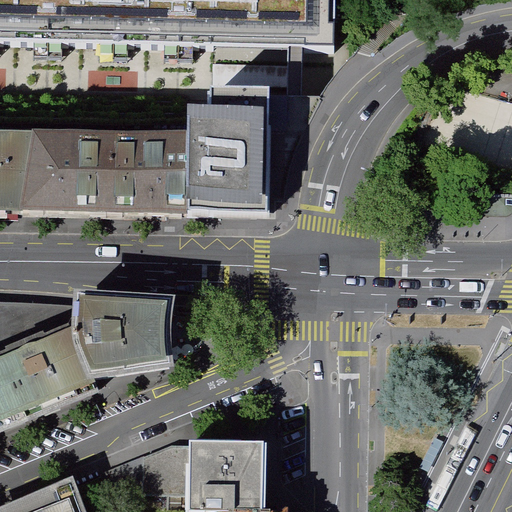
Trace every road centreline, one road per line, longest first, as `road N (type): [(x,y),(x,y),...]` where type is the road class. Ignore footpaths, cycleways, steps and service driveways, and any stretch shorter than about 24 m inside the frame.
road 1 (residential): [(335,273),(274,361),(0,484)]
road 2 (tertiary): [(335,273),(336,191),(367,117),(438,51),(511,27)]
road 3 (primary): [(335,273),(0,263)]
road 4 (tertiary): [(339,511),(335,273)]
road 5 (primary): [(511,277),(335,273)]
